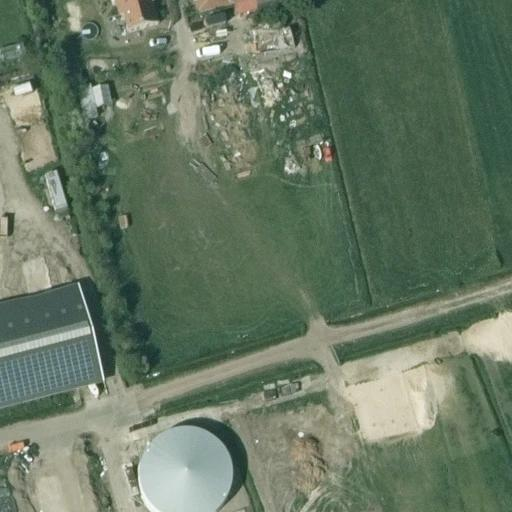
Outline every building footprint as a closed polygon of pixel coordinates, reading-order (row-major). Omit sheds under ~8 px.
[(122,18),(127,35),(157,27),(150,0),(113,0),(118,19),(122,18)] [(193,0),(198,15),(240,3),(239,0),(193,0)] [(284,19),(279,2),(255,9),(260,26),(284,19)] [(80,77),(72,78),(73,87),(81,86),(80,77)] [(0,312),(0,409),(101,383),(77,292),(0,312)] [(217,511),(222,507),(225,502),(228,496),(230,489),(230,482),(230,476),(229,469),(227,463),(224,457),(221,451),(216,446),(211,442),(205,438),(199,435),(193,434),(186,433),(179,433),(173,434),(166,436),(160,439),(155,442),(150,447),(145,452),(142,458),(139,464),(137,470),(136,477),(136,484),(137,490),(139,497),(142,503),(146,508),(149,511),(217,511)]
